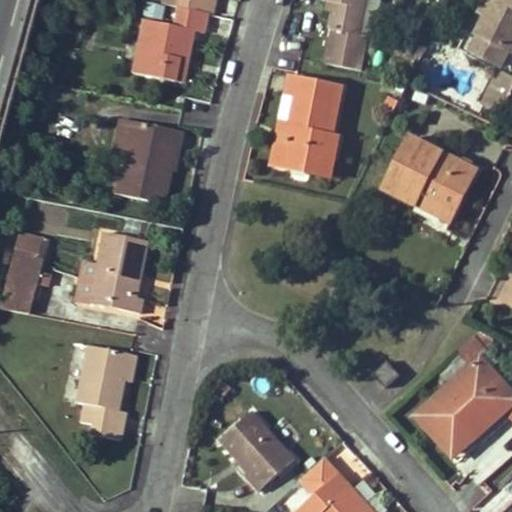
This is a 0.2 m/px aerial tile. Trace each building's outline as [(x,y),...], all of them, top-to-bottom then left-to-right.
[(164,0),(163,5),(178,8),(206,14),(211,15),(214,0),(164,0)] [(330,30),(333,31),(359,37),(366,0),(323,0),(323,1),(330,2),(335,3),(332,16),(330,30)] [(480,35),(472,51),(503,66),(510,51),(511,51),(511,50),(511,0),(494,0),(489,10),(477,34),(480,35)] [(483,0),(481,6),(489,10),(494,0),(483,0)] [(335,3),(330,2),(327,15),(332,16),(335,3)] [(179,59),(187,61),(193,31),(203,33),(206,14),(178,8),(174,27),(144,21),(133,74),(174,82),(179,59)] [(333,31),(331,42),(366,48),(368,39),(359,37),(333,31)] [(326,64),(361,71),(366,48),(331,42),(326,64)] [(183,83),(187,61),(179,59),(174,82),(183,83)] [(511,86),(511,78),(497,71),(480,105),(491,110),(494,104),(502,108),(511,86)] [(272,166),(292,170),(293,163),(323,168),(332,168),(338,137),(332,136),(341,88),(288,78),(285,94),(297,97),(290,137),(278,135),(272,166)] [(290,137),(297,97),(285,94),(278,135),(290,137)] [(130,122),(120,119),(114,148),(124,150),(130,122)] [(162,206),(170,172),(176,150),(179,150),(183,134),(130,122),(124,150),(115,195),(162,206)] [(477,171),(410,137),(383,189),(416,206),(422,196),(455,214),(477,171)] [(179,150),(176,150),(170,172),(174,172),(179,150)] [(292,170),(330,177),(332,168),(323,168),(293,163),(292,170)] [(455,214),(422,196),(416,206),(450,224),(455,214)] [(0,304),(0,308),(28,315),(39,277),(33,275),(37,258),(43,259),(48,241),(20,233),(0,304)] [(104,235),(98,266),(90,305),(140,315),(143,301),(135,299),(146,243),(104,235)] [(39,277),(43,259),(37,258),(33,275),(39,277)] [(98,266),(83,263),(75,303),(90,305),(98,266)] [(488,342),(480,332),(457,353),(466,362),(488,342)] [(129,356),(87,348),(76,405),(84,406),(81,423),(92,426),(91,436),(120,442),(126,415),(119,413),(124,382),(129,356)] [(136,357),(129,356),(124,382),(131,383),(136,357)] [(416,417),(450,455),(503,409),(507,414),(511,408),(511,392),(482,359),(416,417)] [(386,362),(373,375),(386,389),(399,377),(386,362)] [(455,460),(507,414),(503,409),(450,455),(455,460)] [(238,461),(253,477),(248,481),(259,493),(294,460),(253,413),(221,442),(238,461)] [(248,481),(253,477),(238,461),(234,465),(248,481)] [(363,511),(361,509),(366,504),(340,475),(298,511),(363,511)]
